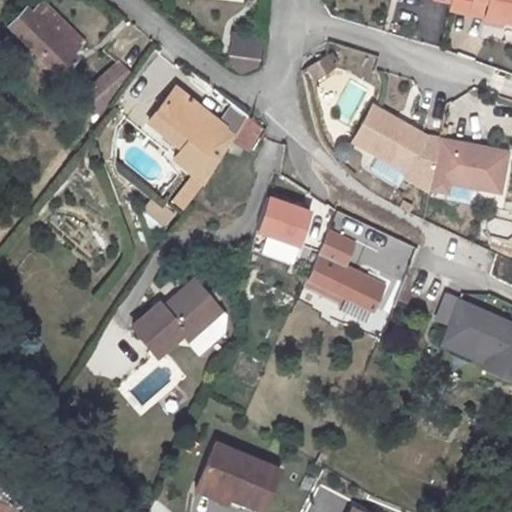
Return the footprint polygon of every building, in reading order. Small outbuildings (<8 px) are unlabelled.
[(6,25),(36,53),(44,61),(59,75),(76,58),(72,53),(83,42),(40,0),(28,12),(23,7),(6,25)] [(450,0),(449,9),(468,13),(470,0),(450,0)] [(511,22),(511,0),(470,0),(468,13),(484,16),(511,22)] [(483,21),(511,27),(511,22),(484,16),(483,21)] [(232,32),(229,53),(259,57),(262,36),(232,32)] [(312,82),(334,63),(324,51),(302,70),(312,82)] [(36,53),(30,59),(39,67),(44,61),(36,53)] [(227,58),(226,71),(253,72),(253,59),(227,58)] [(87,104),(99,94),(105,103),(118,91),(103,75),(80,96),(87,104)] [(170,154),(201,180),(216,159),(232,136),(232,135),(222,128),(223,126),(173,87),(155,110),(186,134),(170,154)] [(508,149),(428,135),(366,102),(343,143),(390,169),(377,167),(424,192),(442,195),(447,186),(500,195),(508,149)] [(261,124),(247,113),(232,135),(232,136),(246,146),(261,124)] [(275,173),(284,147),(267,141),(258,167),(275,173)] [(309,212),(266,196),(255,228),(298,244),(309,212)] [(159,229),(169,212),(143,197),(133,215),(159,229)] [(333,220),(328,231),(358,244),(363,233),(333,220)] [(327,299),(331,290),(344,296),(354,275),(352,273),(354,270),(315,252),(305,276),(307,277),(304,284),(315,288),(313,293),(327,299)] [(182,332),(187,338),(199,351),(224,330),(224,317),(219,311),(212,317),(206,312),(214,305),(194,279),(174,296),(177,300),(165,310),(162,306),(159,302),(133,325),(157,354),(182,332)] [(177,300),(174,296),(162,306),(165,310),(177,300)] [(511,323),(456,299),(438,340),(469,353),(470,348),(511,365),(511,323)] [(219,311),(214,305),(206,312),(212,317),(219,311)] [(469,353),(438,340),(436,346),(510,379),(511,375),(511,365),(470,348),(469,353)] [(215,442),(200,477),(232,490),(231,495),(263,508),(279,469),(215,442)] [(330,456),(323,453),(318,463),(325,467),(330,456)] [(232,490),(200,477),(195,488),(228,502),(231,495),(232,490)] [(0,511),(16,511),(17,510),(0,500),(0,511)]
